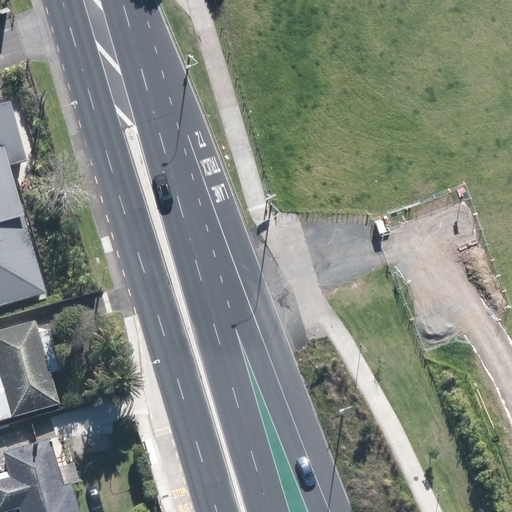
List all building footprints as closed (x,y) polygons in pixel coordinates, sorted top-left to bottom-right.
[(405,3),(366,9),(369,27),(408,20),(405,3)] [(511,168),(511,111),(508,94),(491,98),(507,169),(511,168)] [(0,311),(49,297),(17,186),(34,160),(17,95),(0,99),(0,311)] [(0,423),(56,406),(31,325),(0,334),(0,423)] [(120,346),(126,344),(122,326),(115,328),(120,346)] [(46,443),(0,455),(0,457),(7,481),(0,482),(0,511),(10,511),(15,511),(76,511),(69,487),(60,490),(46,443)]
